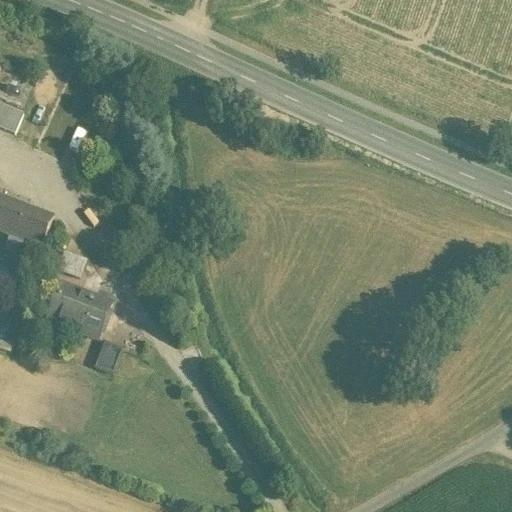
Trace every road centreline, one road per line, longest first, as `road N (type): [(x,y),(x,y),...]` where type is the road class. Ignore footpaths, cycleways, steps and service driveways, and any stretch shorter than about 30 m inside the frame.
road 1 (secondary): [(58,0),(511,193)]
road 2 (unclassified): [(511,424),(356,511)]
